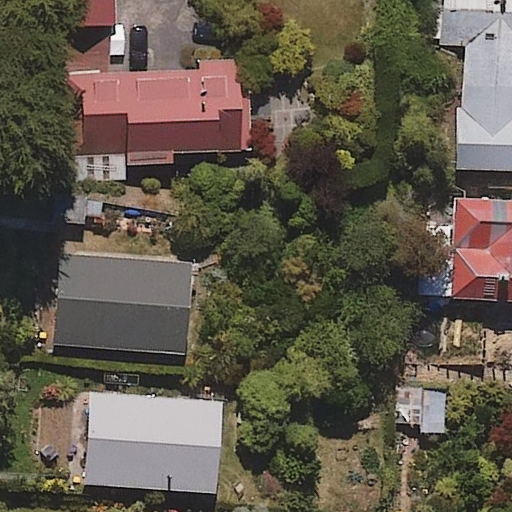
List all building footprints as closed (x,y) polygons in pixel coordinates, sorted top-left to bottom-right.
[(118,0),(79,0),(81,35),(119,34),(118,0)] [(445,30),(467,30),(465,179),(511,179),(511,0),(445,0),(446,17),(445,30)] [(85,172),(176,169),(176,156),(242,155),(240,59),(196,60),(196,69),(107,71),(83,72),(85,172)] [(511,208),(453,207),(450,308),(511,309),(511,208)] [(193,265),(61,255),(54,348),(186,359),(193,265)] [(446,393),(418,392),(416,432),(444,434),(446,393)] [(223,407),(89,398),(83,489),(217,498),(223,407)]
